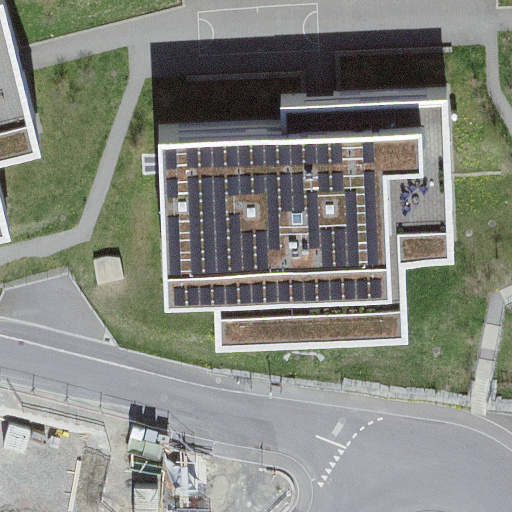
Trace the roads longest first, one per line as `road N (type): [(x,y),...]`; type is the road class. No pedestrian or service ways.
road 1 (residential): [(376,487),(338,446),(0,366)]
road 2 (residential): [(511,509),(468,475),(425,471),(376,487)]
